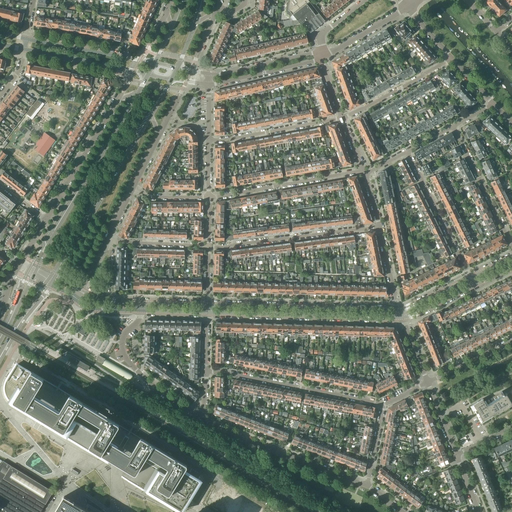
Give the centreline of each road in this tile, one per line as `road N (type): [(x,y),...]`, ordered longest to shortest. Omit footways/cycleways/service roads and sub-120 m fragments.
road 1 (tertiary): [(137,93),(34,272)]
road 2 (tertiary): [(206,313),(403,318)]
road 3 (tertiary): [(398,308),(206,303)]
road 4 (residential): [(370,487),(197,418)]
road 5 (tertiary): [(53,274),(151,116)]
road 6 (residential): [(383,405),(206,372)]
road 7 (residential): [(209,245),(381,227)]
road 8 (residential): [(137,93),(119,97),(48,219)]
road 9 (residential): [(208,198),(365,172)]
road 10 (residential): [(197,418),(122,351),(139,310)]
road 11 (residential): [(468,276),(407,153)]
road 12 (residential): [(210,140),(343,119)]
road 13 (tertiary): [(154,63),(25,38)]
road 14 (residential): [(511,244),(453,127)]
road 15 (tertiary): [(24,49),(148,73)]
road 16 (residential): [(343,119),(450,59)]
